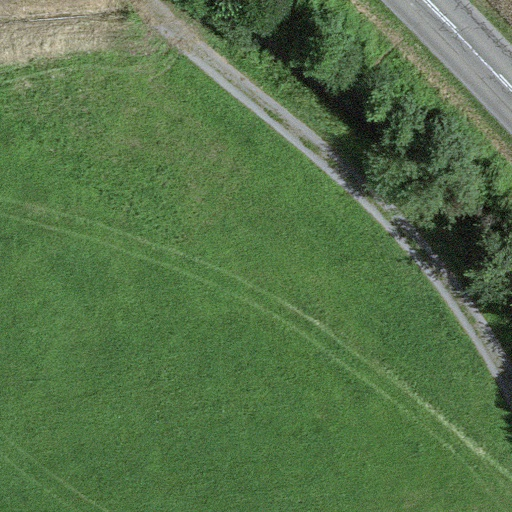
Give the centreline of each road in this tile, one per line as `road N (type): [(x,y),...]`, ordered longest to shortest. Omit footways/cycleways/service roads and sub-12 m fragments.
road 1 (track): [(511,381),(431,256),(152,0)]
road 2 (secondary): [(420,0),(511,94)]
